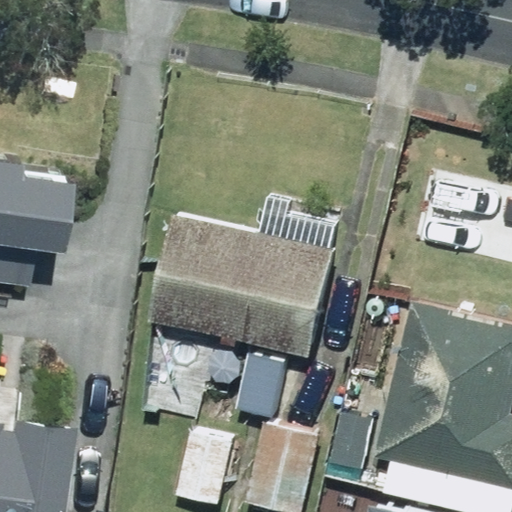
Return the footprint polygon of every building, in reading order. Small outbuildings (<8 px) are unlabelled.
[(3,150),(0,150),(0,279),(23,282),(27,247),(46,249),(54,173),(2,167),(3,150)] [(172,212),(150,320),(308,355),(333,247),(172,212)] [(511,400),(511,321),(410,299),(371,455),(511,488),(511,412),(509,412),(511,400)] [(232,340),(171,338),(168,416),(199,417),(201,386),(230,387),(232,340)] [(348,377),(258,365),(251,417),(261,418),(250,496),(309,503),(319,431),(341,434),(348,377)] [(0,511),(60,511),(68,426),(9,421),(12,376),(0,375),(0,511)] [(237,436),(194,424),(176,488),(219,500),(237,436)]
